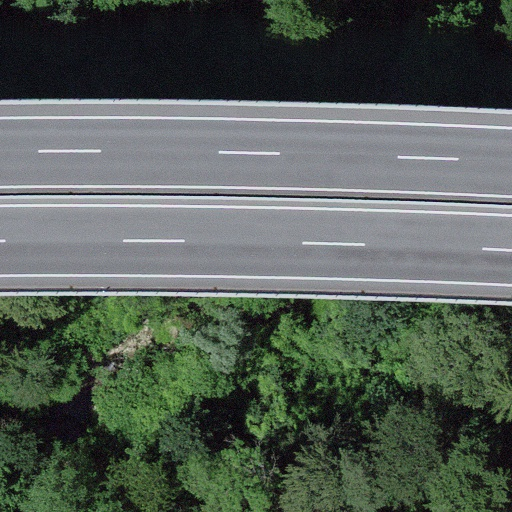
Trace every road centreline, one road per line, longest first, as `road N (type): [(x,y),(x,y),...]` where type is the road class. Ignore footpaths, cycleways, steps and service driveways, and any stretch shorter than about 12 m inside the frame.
road 1 (motorway): [(511,159),(0,150)]
road 2 (motorway): [(0,244),(511,253)]
